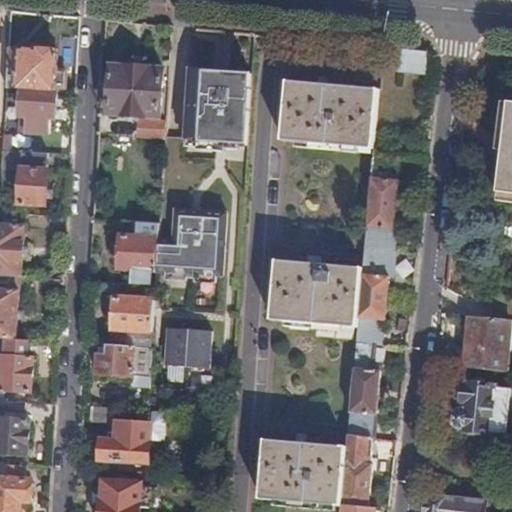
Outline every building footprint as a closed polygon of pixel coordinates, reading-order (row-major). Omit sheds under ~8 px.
[(431,53),(401,49),(399,73),(429,74),(431,53)] [(17,61),(11,61),(9,87),(27,89),(58,91),(58,89),(67,89),(69,88),(70,74),(68,72),(59,71),(60,52),(44,51),(22,50),(17,50),(17,61)] [(112,115),(163,117),(166,69),(115,66),(112,115)] [(253,90),(254,76),(193,71),(189,138),(203,139),(202,144),(231,147),(231,141),(251,142),(255,90),(253,90)] [(376,151),(382,91),(289,83),(284,143),(376,151)] [(58,91),(27,89),(26,99),(21,99),(20,116),(25,116),(25,133),(52,134),(53,119),(58,119),(60,91),(58,91)] [(168,135),(169,122),(142,120),(142,133),(168,135)] [(511,199),(511,121),(502,199),(511,199)] [(6,136),(5,152),(36,153),(36,138),(6,136)] [(5,152),(4,169),(24,171),(22,204),(49,206),(52,154),(36,153),(5,152)] [(392,156),(376,155),(368,249),(384,251),(386,251),(396,252),(398,229),(397,229),(401,180),(391,180),(392,156)] [(402,157),(392,156),(391,180),(401,180),(402,157)] [(177,239),(162,238),(160,270),(160,272),(227,276),(231,212),(179,208),(177,239)] [(1,213),(0,234),(0,276),(23,278),(25,278),(27,228),(25,228),(26,215),(1,213)] [(163,223),(133,222),(132,237),(124,237),(122,269),(136,270),(135,285),(154,285),(155,270),(160,270),(162,238),(163,223)] [(384,251),(368,249),(367,256),(385,258),(386,251),(384,251)] [(385,258),(367,256),(366,270),(361,330),(360,343),(375,344),(377,332),(371,331),(372,320),(389,321),(393,278),(384,277),(385,258)] [(361,330),(366,270),(279,262),(274,322),(361,330)] [(0,276),(0,338),(10,339),(20,340),(23,278),(0,276)] [(117,329),(131,331),(157,332),(158,301),(119,299),(117,329)] [(511,323),(510,322),(474,318),(469,369),(509,373),(511,352),(511,344),(511,323)] [(172,327),(169,365),(214,368),(216,330),(172,327)] [(131,331),(130,347),(138,347),(156,348),(157,332),(131,331)] [(3,386),(0,386),(0,402),(6,402),(6,391),(34,393),(37,359),(31,358),(32,341),(20,340),(10,339),(9,356),(4,356),(3,386)] [(374,364),(375,344),(360,343),(352,435),(375,438),(378,439),(384,372),(383,371),(383,366),(374,364)] [(130,347),(102,345),(101,375),(136,378),(138,347),(130,347)] [(138,347),(136,378),(154,378),(156,348),(138,347)] [(467,387),(462,391),(461,400),(466,404),(468,404),(467,412),(463,412),(459,416),(458,425),(461,428),(466,429),(465,431),(470,432),(473,437),(485,439),(489,434),(511,436),(511,390),(471,385),(470,388),(467,387)] [(234,396),(235,387),(206,386),(206,395),(234,396)] [(0,402),(0,419),(1,420),(0,431),(0,454),(31,456),(33,422),(8,420),(8,415),(26,416),(26,404),(6,402),(0,402)] [(121,409),(96,407),(95,422),(120,424),(119,440),(103,439),(103,461),(153,464),(154,441),(154,424),(121,422),(121,409)] [(154,424),(154,441),(167,441),(169,412),(155,411),(154,424)] [(375,438),(352,435),(351,449),(346,505),(372,507),(376,466),(373,465),(375,438)] [(346,505),(351,449),(268,442),(263,501),(345,509),(346,505)] [(0,511),(23,511),(24,503),(34,504),(34,482),(24,481),(25,468),(0,466),(0,511)] [(229,478),(198,476),(197,492),(228,495),(229,478)] [(143,511),(146,483),(106,481),(105,502),(103,501),(102,511),(143,511)] [(423,511),(487,511),(488,506),(425,498),(423,511)]
